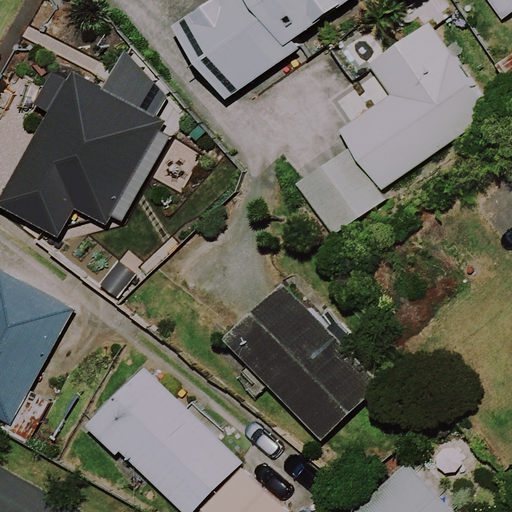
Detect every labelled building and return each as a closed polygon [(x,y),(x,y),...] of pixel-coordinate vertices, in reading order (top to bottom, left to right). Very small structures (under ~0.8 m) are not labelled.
[(222,0),(182,27),(205,63),(194,70),(220,108),(290,61),(284,52),(360,0),(222,0)] [(511,14),(511,0),(485,0),(501,23),(511,14)] [(494,112),(425,25),(368,69),(389,95),(334,139),(341,149),(297,183),(337,234),(494,112)] [(80,76),(4,212),(66,246),(85,212),(110,225),(166,124),(80,76)] [(52,404),(31,393),(74,311),(0,272),(0,419),(13,426),(4,443),(25,454),(52,404)] [(331,332),(286,288),(228,348),(325,443),(397,370),(344,318),(331,332)] [(199,511),(246,465),(149,371),(96,426),(183,511),(199,511)] [(453,511),(407,464),(357,511),(453,511)] [(287,511),(288,511),(246,472),(209,511),(287,511)]
